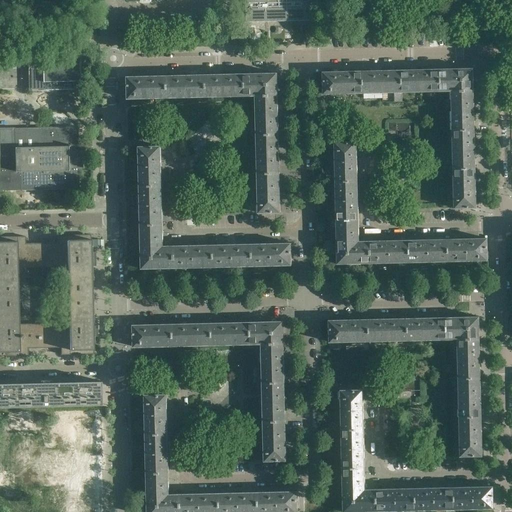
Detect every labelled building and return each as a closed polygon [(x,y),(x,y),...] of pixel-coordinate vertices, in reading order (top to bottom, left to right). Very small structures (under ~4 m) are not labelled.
[(311,21),(310,0),(245,0),(246,22),(311,21)] [(81,89),(80,55),(28,56),(28,91),(81,89)] [(441,91),(440,69),(401,70),(402,92),(441,91)] [(474,91),(473,69),(440,69),(441,91),(452,91),(474,91)] [(402,92),(401,70),(362,71),(363,93),(402,92)] [(363,93),(362,71),(323,72),(324,94),(363,93)] [(278,96),(277,73),(244,74),(245,96),(256,96),(278,96)] [(245,96),(244,74),(205,75),(206,97),(245,96)] [(206,97),(205,75),(167,76),(167,98),(206,97)] [(167,98),(167,76),(127,77),(128,99),(167,98)] [(474,130),(474,91),(452,91),(453,130),(474,130)] [(279,134),(278,96),(256,96),(257,135),(279,134)] [(0,180),(0,190),(79,189),(78,170),(82,170),(82,151),(82,150),(78,151),(77,127),(14,128),(0,128),(0,158),(15,158),(15,171),(9,171),(9,177),(2,181),(0,180)] [(475,168),(474,130),(453,130),(453,169),(475,168)] [(279,173),(279,134),(257,135),(257,174),(279,173)] [(358,182),(357,141),(335,142),(336,182),(358,182)] [(162,186),(161,158),(161,146),(139,147),(140,187),(162,186)] [(476,208),(476,177),(475,168),(453,169),(454,208),(476,208)] [(280,212),(280,181),(279,173),(257,174),(258,213),(280,212)] [(359,221),(358,182),(336,182),(337,221),(359,221)] [(163,225),(162,186),(140,187),(141,226),(163,225)] [(370,263),(370,241),(359,241),(359,221),(337,221),(338,264),(370,263)] [(174,268),(174,246),(163,246),(163,225),(141,226),(142,269),(174,268)] [(61,347),(61,355),(93,354),(93,336),(97,336),(97,322),(92,322),(92,312),(91,266),(95,266),(95,252),(91,252),(90,235),(58,235),(58,243),(25,244),(25,236),(0,236),(0,356),(28,355),(28,348),(61,347)] [(487,260),(487,238),(447,239),(448,261),(487,260)] [(448,261),(447,239),(409,240),(409,262),(448,261)] [(100,248),(100,240),(92,240),(92,248),(100,248)] [(409,262),(409,240),(370,241),(370,263),(409,262)] [(292,265),(291,243),(252,244),(252,266),(292,265)] [(252,266),(252,244),(213,245),(213,267),(252,266)] [(213,267),(213,245),(174,246),(174,268),(213,267)] [(446,339),(446,317),(407,318),(408,340),(446,339)] [(479,339),(479,317),(446,317),(446,339),(458,339),(479,339)] [(408,340),(407,318),(368,319),(369,341),(408,340)] [(369,341),(368,319),(329,320),(330,342),(369,341)] [(284,343),(283,321),(250,322),(251,344),(262,344),(284,343)] [(251,344),(250,322),(211,323),(212,345),(251,344)] [(212,345),(211,323),(172,324),(173,346),(212,345)] [(173,346),(172,324),(133,325),(134,347),(173,346)] [(480,378),(479,339),(458,339),(458,378),(480,378)] [(284,382),(284,343),(262,344),(263,383),(284,382)] [(481,416),(480,378),(458,378),(459,417),(481,416)] [(0,407),(101,405),(100,381),(67,382),(61,382),(29,383),(23,383),(0,383),(0,407)] [(285,421),(284,382),(263,383),(263,422),(285,421)] [(364,430),(363,407),(363,389),(341,390),(342,430),(364,430)] [(168,434),(167,394),(145,395),(146,435),(168,434)] [(482,456),(481,424),(481,416),(459,417),(460,456),(482,456)] [(286,460),(286,429),(285,421),(263,422),(264,461),(286,460)] [(104,511),(103,422),(78,422),(79,448),(57,448),(57,468),(79,468),(80,511),(104,511)] [(365,468),(364,430),(342,430),(343,469),(365,468)] [(169,473),(168,434),(146,435),(147,474),(169,473)] [(376,511),(376,489),(365,489),(365,468),(343,469),(344,511),(376,511)] [(180,511),(180,494),(169,494),(169,473),(147,474),(147,511),(180,511)] [(494,508),(493,486),(453,487),(454,509),(494,508)] [(454,509),(453,487),(415,488),(415,510),(454,509)] [(415,510),(415,488),(376,489),(376,511),(415,510)] [(297,511),(297,491),(258,492),(258,511),(297,511)] [(258,511),(258,492),(219,493),(219,511),(258,511)] [(219,511),(219,493),(180,494),(180,511),(219,511)]
